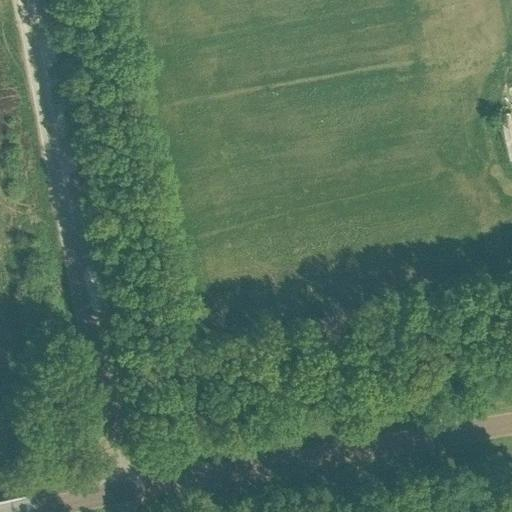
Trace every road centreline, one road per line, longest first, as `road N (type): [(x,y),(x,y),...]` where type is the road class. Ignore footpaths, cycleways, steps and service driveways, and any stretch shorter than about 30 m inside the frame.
road 1 (unclassified): [(29,0),(120,493)]
road 2 (unclassified): [(120,493),(511,422)]
